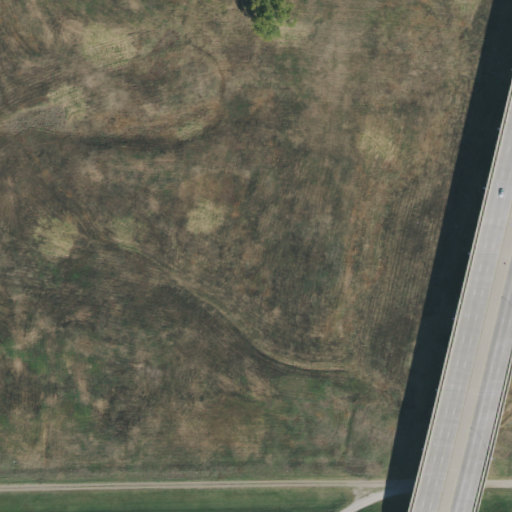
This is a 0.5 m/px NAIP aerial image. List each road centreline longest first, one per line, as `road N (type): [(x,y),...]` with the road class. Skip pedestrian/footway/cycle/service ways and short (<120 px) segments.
road 1 (secondary): [(511,140),(422,511)]
road 2 (secondary): [(458,511),(511,291)]
